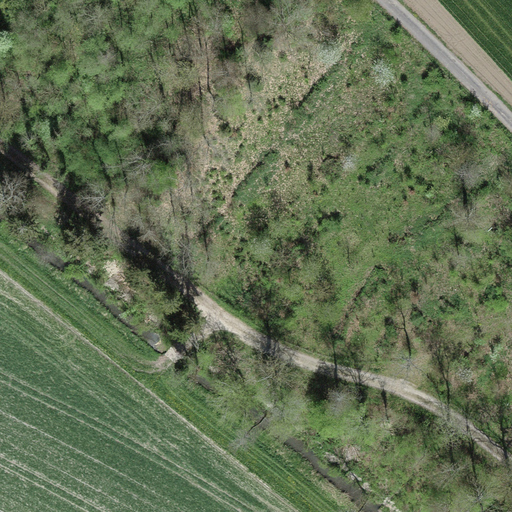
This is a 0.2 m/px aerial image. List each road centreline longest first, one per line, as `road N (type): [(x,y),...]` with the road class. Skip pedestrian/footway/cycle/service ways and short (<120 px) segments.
road 1 (track): [(0,151),(208,313),(416,389),(452,407),(511,460)]
road 2 (track): [(208,313),(154,374),(0,252)]
road 3 (track): [(321,511),(154,374)]
road 4 (residential): [(386,0),(511,124)]
road 5 (track): [(389,381),(511,322)]
